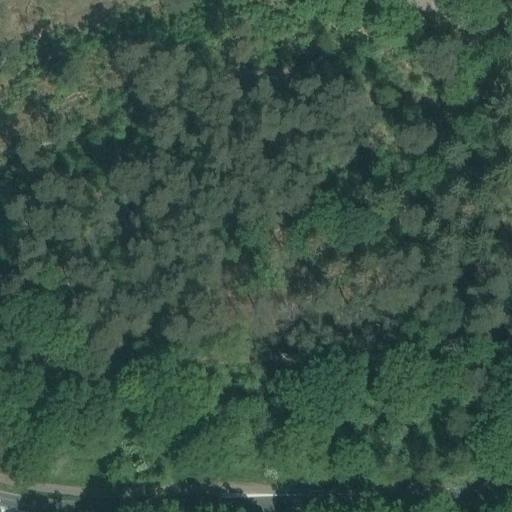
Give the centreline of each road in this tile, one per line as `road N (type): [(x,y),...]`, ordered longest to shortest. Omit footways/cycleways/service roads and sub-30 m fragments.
road 1 (track): [(21,373),(258,354),(511,348)]
road 2 (tertiary): [(192,511),(511,495)]
